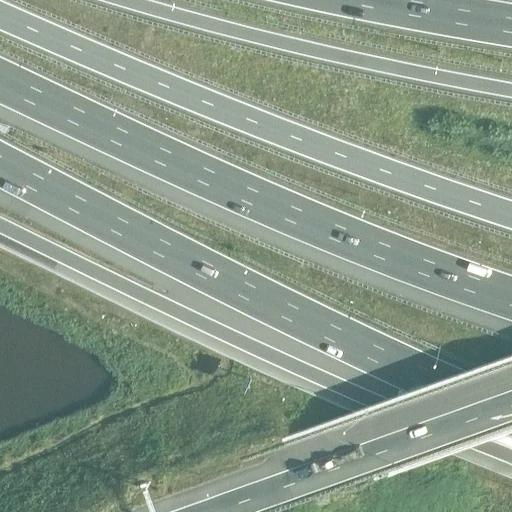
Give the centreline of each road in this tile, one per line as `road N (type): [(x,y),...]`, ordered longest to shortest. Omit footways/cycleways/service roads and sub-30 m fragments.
road 1 (motorway): [(0,162),(511,413)]
road 2 (motorway): [(0,226),(335,387),(511,454)]
road 3 (motorway): [(0,79),(204,176),(511,295)]
road 4 (motorway): [(0,15),(237,116),(511,217)]
road 5 (motorway): [(126,0),(511,91)]
road 6 (motorway): [(511,403),(212,511)]
road 7 (motorway): [(511,27),(359,0)]
